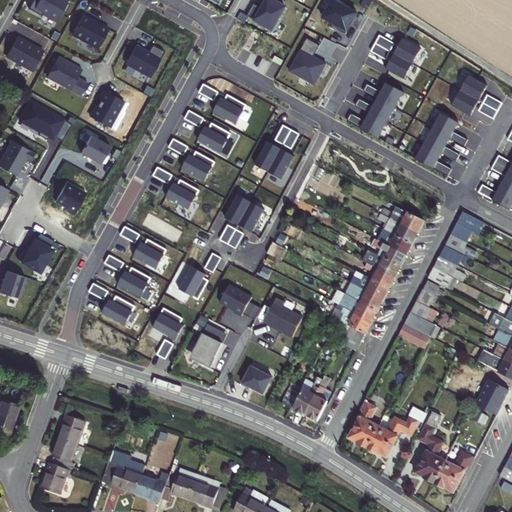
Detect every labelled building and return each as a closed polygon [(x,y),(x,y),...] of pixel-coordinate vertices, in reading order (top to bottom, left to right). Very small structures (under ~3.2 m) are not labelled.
[(32,0),(30,6),(43,13),(44,11),(58,18),(63,8),(66,10),(71,1),(67,0),(32,0)] [(284,7),(271,0),(265,0),(261,9),(253,5),(247,16),(272,30),(284,7)] [(320,20),(336,29),(334,32),(343,36),(355,15),(330,2),(320,20)] [(92,19),(83,13),(72,33),(98,48),(108,29),(92,20),(92,19)] [(28,38),(19,33),(8,53),(34,68),(45,49),(28,39),(28,38)] [(374,44),(388,52),(393,44),(378,36),(374,44)] [(318,45),(305,38),(287,71),(313,85),(324,64),(312,57),(318,45)] [(411,65),(419,49),(401,39),(393,55),(411,65)] [(153,44),(149,52),(136,44),(126,63),(148,76),(162,50),(153,44)] [(384,60),(388,52),(374,44),(369,52),(384,60)] [(275,55),(272,60),(280,65),(283,60),(275,55)] [(384,70),(402,80),(411,65),(393,55),(384,70)] [(73,66),(57,57),(47,76),(81,95),(88,83),(77,77),(82,69),(74,64),(73,66)] [(485,86),(467,76),(459,91),(477,101),(485,86)] [(366,84),(362,91),(375,98),(394,108),(402,93),(384,83),(379,91),(366,84)] [(203,84),(198,92),(213,101),(218,92),(203,84)] [(95,105),(89,116),(109,127),(123,101),(103,89),(97,99),(100,100),(97,105),(95,105)] [(459,91),(450,106),(468,116),(477,101),(459,91)] [(221,97),(213,111),(236,124),(247,105),(227,94),(224,99),(221,97)] [(485,95),(481,103),(496,111),(500,103),(485,95)] [(358,99),(354,105),(367,113),(386,123),(394,108),(375,98),(371,106),(358,99)] [(30,101),(19,120),(39,132),(37,134),(46,139),(49,134),(62,141),(71,124),(30,101)] [(496,111),(481,103),(477,111),(491,119),(496,111)] [(188,110),(184,119),(198,127),(203,118),(188,110)] [(349,113),(346,120),(377,137),(386,123),(367,113),(363,120),(349,113)] [(448,139),(461,146),(465,139),(451,132),(456,123),(439,113),(430,129),(448,139)] [(205,126),(197,140),(219,153),(230,134),(211,123),(208,128),(205,126)] [(282,124),(274,139),(282,143),(291,128),(282,124)] [(291,128),(282,143),(290,148),(299,133),(291,128)] [(440,153),(453,161),(457,154),(443,146),(448,139),(430,129),(421,143),(440,153)] [(90,135),(80,152),(100,163),(109,146),(90,135)] [(172,138),(168,147),(182,155),(187,147),(172,138)] [(0,158),(0,165),(16,175),(26,157),(30,160),(35,152),(11,139),(0,158)] [(266,140),(254,163),(267,170),(280,147),(266,140)] [(414,158),(445,175),(449,168),(435,161),(440,153),(421,143),(414,158)] [(280,147),(267,170),(280,178),(293,155),(280,147)] [(189,154),(181,169),(204,181),(215,162),(195,151),(192,156),(189,154)] [(496,156),(492,162),(511,173),(511,159),(510,163),(496,156)] [(314,161),(307,173),(311,175),(318,163),(314,161)] [(511,173),(492,162),(489,169),(502,177),(498,184),(511,192),(511,173)] [(157,167),(152,175),(167,184),(171,175),(157,167)] [(173,183),(165,197),(188,210),(199,190),(179,179),(176,185),(173,183)] [(86,193),(66,182),(54,203),(74,214),(86,193)] [(480,184),(476,191),(507,208),(511,199),(511,192),(498,184),(494,192),(480,184)] [(236,193),(224,216),(237,223),(250,200),(236,193)] [(250,200),(237,223),(250,231),(263,208),(250,200)] [(382,205),(380,210),(417,228),(423,217),(406,209),(402,216),(382,205)] [(287,208),(282,216),(291,221),(296,212),(287,208)] [(383,225),(395,231),(411,240),(417,228),(380,210),(379,209),(377,214),(386,219),(383,225)] [(461,209),(455,220),(467,226),(471,218),(468,217),(470,214),(461,209)] [(455,220),(449,231),(462,237),(468,227),(467,226),(455,220)] [(227,223),(219,238),(226,243),(235,228),(227,223)] [(124,226),(119,234),(134,243),(138,234),(124,226)] [(235,228),(226,243),(234,247),(242,232),(235,228)] [(380,233),(377,237),(405,251),(411,240),(395,231),(391,238),(380,233)] [(449,231),(444,242),(455,248),(457,249),(463,238),(462,237),(449,231)] [(270,237),(264,248),(277,254),(283,244),(270,237)] [(378,251),(383,253),(400,262),(405,251),(377,237),(375,242),(381,245),(378,251)] [(140,242),(132,256),(155,269),(166,249),(146,238),(143,244),(140,242)] [(33,239),(25,253),(21,250),(16,258),(38,271),(50,249),(33,239)] [(444,242),(440,248),(451,254),(455,248),(444,242)] [(212,252),(204,267),(213,272),(221,257),(212,252)] [(364,252),(361,256),(394,273),(400,262),(383,253),(379,260),(364,252)] [(438,253),(432,264),(446,272),(452,261),(438,253)] [(108,254),(103,263),(118,271),(122,262),(108,254)] [(374,269),(371,275),(388,284),(394,273),(361,256),(359,262),(374,269)] [(432,264),(427,273),(447,283),(451,274),(446,272),(432,264)] [(206,273),(191,265),(179,289),(198,299),(209,280),(204,277),(206,273)] [(124,270),(116,285),(139,297),(150,278),(130,267),(127,272),(124,270)] [(24,276),(5,269),(0,284),(0,291),(17,297),(24,276)] [(350,278),(355,281),(383,295),(388,284),(371,275),(365,272),(362,279),(352,274),(350,278)] [(426,275),(420,286),(432,292),(441,297),(443,293),(434,288),(438,281),(426,275)] [(358,288),(355,294),(377,306),(383,295),(355,281),(353,285),(358,288)] [(229,282),(219,300),(234,308),(233,309),(241,313),(242,311),(249,299),(251,294),(229,282)] [(92,283),(87,291),(102,300),(107,291),(92,283)] [(337,285),(331,297),(337,300),(338,301),(344,289),(337,285)] [(420,286),(415,297),(427,303),(432,292),(420,286)] [(344,289),(338,301),(371,318),(377,306),(355,294),(344,289)] [(108,299),(100,313),(123,326),(134,306),(114,295),(111,301),(108,299)] [(277,296),(264,320),(292,335),(303,315),(283,304),(285,300),(277,296)] [(415,297),(408,308),(421,315),(427,303),(415,297)] [(249,299),(242,311),(248,315),(255,302),(249,299)] [(342,317),(351,322),(365,329),(371,318),(338,301),(337,300),(335,304),(341,308),(345,310),(342,317)] [(255,302),(248,315),(254,318),(260,306),(255,302)] [(163,306),(152,325),(174,338),(183,324),(179,322),(182,317),(163,306)] [(511,334),(511,320),(507,318),(501,315),(496,326),(511,334)] [(403,319),(396,331),(418,343),(424,331),(403,319)] [(206,321),(202,330),(222,340),(226,331),(206,321)] [(346,330),(349,331),(361,337),(365,329),(351,322),(346,330)] [(511,348),(511,334),(496,326),(490,337),(496,340),(511,348)] [(202,330),(191,350),(194,357),(209,365),(222,340),(202,330)] [(349,331),(343,341),(356,347),(361,337),(349,331)] [(154,352),(163,357),(172,342),(163,337),(154,352)] [(495,354),(500,357),(511,363),(511,348),(496,340),(490,352),(495,354)] [(497,361),(493,368),(510,377),(511,372),(511,363),(500,357),(497,361)] [(249,365),(240,383),(247,386),(248,385),(262,392),(270,376),(249,365)] [(325,371),(320,381),(305,410),(317,416),(327,397),(332,388),(324,383),(330,373),(325,371)] [(291,378),(281,398),(305,410),(320,381),(317,379),(316,381),(307,377),(303,384),(291,378)] [(21,401),(0,394),(0,422),(12,427),(21,401)] [(359,406),(345,431),(354,436),(353,437),(358,440),(357,441),(362,444),(375,421),(365,416),(373,402),(362,396),(357,405),(359,406)] [(383,425),(375,421),(362,444),(366,446),(367,445),(370,446),(371,445),(380,450),(394,424),(406,431),(414,418),(417,420),(422,411),(408,404),(401,417),(391,412),(383,425)] [(85,420),(65,413),(57,438),(76,445),(85,420)] [(418,426),(413,435),(422,439),(426,431),(418,426)] [(438,437),(426,431),(422,439),(425,441),(411,467),(418,471),(418,472),(423,475),(422,476),(427,479),(440,456),(431,451),(438,437)] [(70,463),(76,445),(57,438),(51,456),(54,458),(53,464),(65,468),(67,462),(70,463)] [(449,460),(440,456),(427,479),(433,482),(434,481),(437,482),(438,481),(447,486),(461,460),(464,462),(469,453),(456,446),(449,460)] [(511,460),(505,457),(498,468),(511,475),(511,460)] [(123,464),(108,459),(101,480),(134,493),(140,475),(122,468),(123,464)] [(68,469),(65,468),(53,464),(49,462),(40,486),(60,494),(68,469)] [(170,470),(169,474),(159,500),(165,502),(169,492),(187,499),(196,471),(179,465),(176,472),(170,470)] [(498,468),(493,478),(507,485),(511,475),(498,468)] [(157,481),(140,475),(134,493),(159,502),(159,500),(169,474),(161,471),(157,481)] [(220,480),(196,471),(187,499),(215,509),(223,489),(217,487),(220,480)] [(498,484),(494,492),(507,498),(511,491),(498,484)] [(245,492),(238,489),(230,511),(256,511),(260,503),(263,494),(246,488),(245,492)] [(284,511),(260,503),(256,511),(284,511)]
